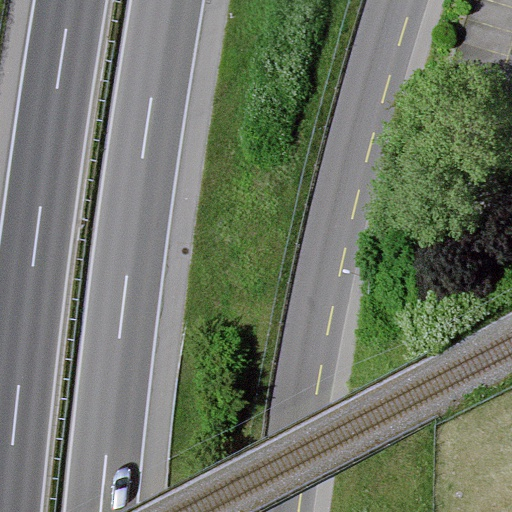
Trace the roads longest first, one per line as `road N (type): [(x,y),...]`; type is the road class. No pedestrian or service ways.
road 1 (tertiary): [(398,0),(313,334),(285,511)]
road 2 (motorway): [(72,0),(6,511)]
road 3 (motorway): [(101,511),(167,0)]
